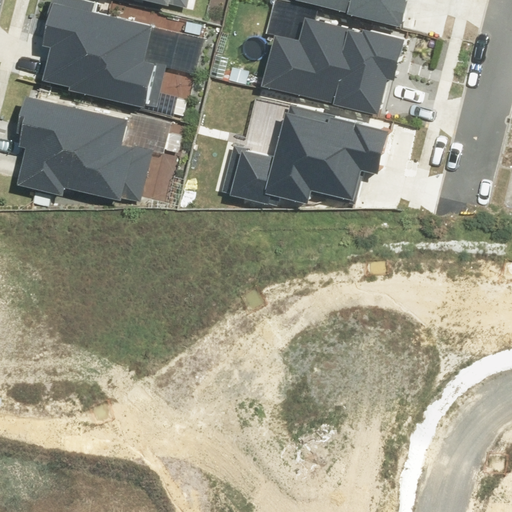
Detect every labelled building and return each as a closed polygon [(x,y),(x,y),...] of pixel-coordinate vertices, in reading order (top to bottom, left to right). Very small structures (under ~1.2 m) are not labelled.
[(145,105),(157,108),(167,63),(147,58),(155,24),(96,10),(98,2),(89,0),(50,0),(46,17),(48,17),(41,47),(49,48),(41,81),(69,87),(69,90),(144,107),(145,105)] [(293,0),(293,2),(401,27),(407,2),(404,1),(403,0),(293,0)] [(332,104),(378,115),(387,79),(393,80),(403,39),(364,30),(363,33),(354,31),(355,30),(305,18),(299,41),(275,35),(262,85),(333,102),(332,104)] [(121,198),(141,202),(154,150),(134,146),(133,148),(121,145),(127,119),(25,95),(16,133),(21,134),(17,147),(25,149),(16,185),(62,195),(64,187),(120,200),(121,198)] [(310,193),(355,204),(363,171),(378,174),(389,131),(335,117),(335,116),(291,105),(289,113),(285,113),(274,157),(251,151),(251,149),(233,144),(222,191),(230,193),(230,195),(277,207),(279,197),(307,203),(310,193)]
